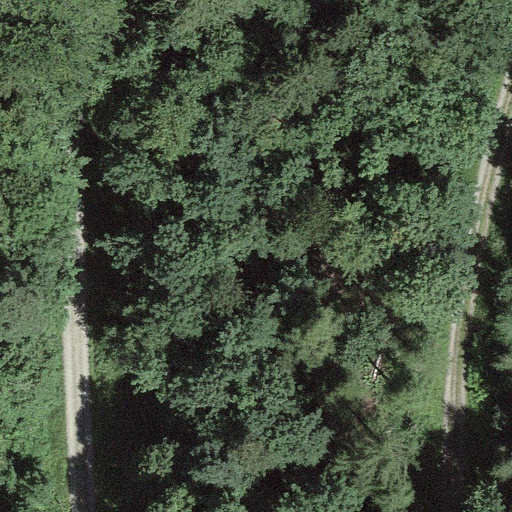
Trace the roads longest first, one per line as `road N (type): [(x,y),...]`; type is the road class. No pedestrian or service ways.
road 1 (track): [(85,511),(68,0)]
road 2 (track): [(511,95),(461,284),(442,511)]
